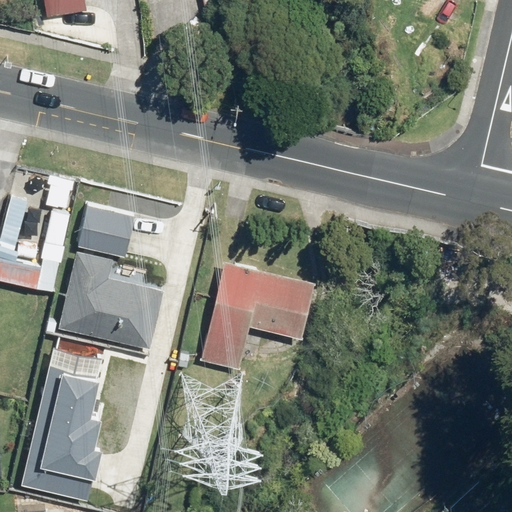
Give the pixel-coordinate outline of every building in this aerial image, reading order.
[(81,0),(41,0),(44,17),(84,10),(81,0)] [(66,199),(70,179),(50,175),(46,195),(66,199)] [(2,230),(19,233),(27,194),(10,191),(2,230)] [(71,204),(53,201),(43,249),(46,250),(40,279),(55,282),(71,204)] [(72,247),(53,323),(146,345),(160,287),(104,273),(108,256),(72,247)] [(0,270),(38,278),(42,257),(0,248),(0,270)] [(309,278),(219,257),(196,357),(234,366),(244,323),(296,335),(309,278)] [(164,383),(120,372),(108,419),(152,430),(164,383)] [(148,467),(126,461),(120,485),(143,490),(148,467)]
